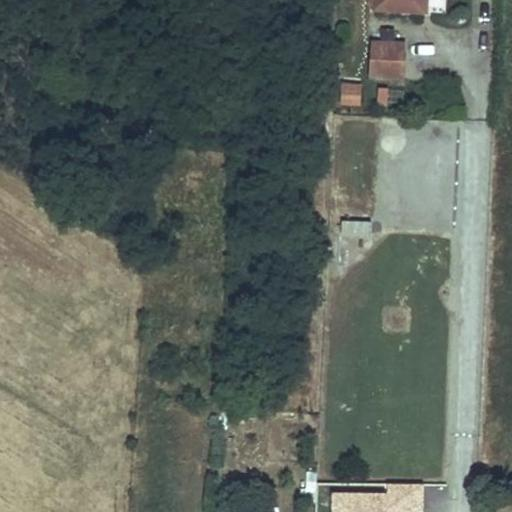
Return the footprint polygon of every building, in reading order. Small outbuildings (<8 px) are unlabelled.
[(429,14),(429,0),(380,0),(380,14),(429,14)] [(381,40),(372,40),(370,79),(405,80),(406,41),(394,41),(394,29),(381,28),(381,40)] [(362,84),(341,83),(340,104),(361,105),(362,84)] [(389,88),(378,88),(378,107),(389,107),(389,88)] [(372,221),(342,220),(341,238),(372,239),(372,221)] [(422,511),(422,485),(388,485),(388,493),(330,494),(330,511),(422,511)]
